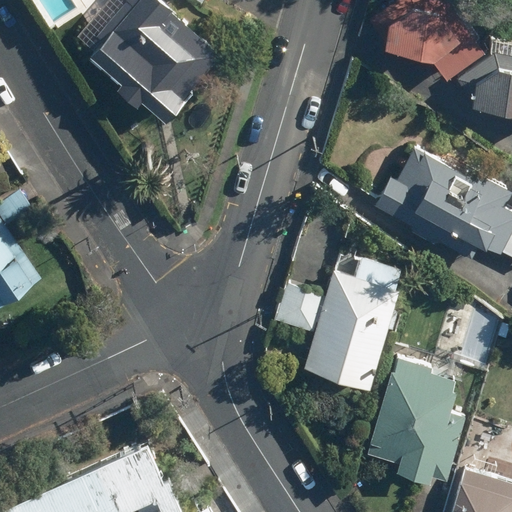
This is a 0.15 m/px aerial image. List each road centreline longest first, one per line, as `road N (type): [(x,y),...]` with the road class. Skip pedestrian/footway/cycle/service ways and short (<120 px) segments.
road 1 (residential): [(320,0),(222,329)]
road 2 (residential): [(0,37),(180,319)]
road 3 (residential): [(222,329),(236,409),(302,511)]
road 4 (residential): [(180,319),(0,404)]
